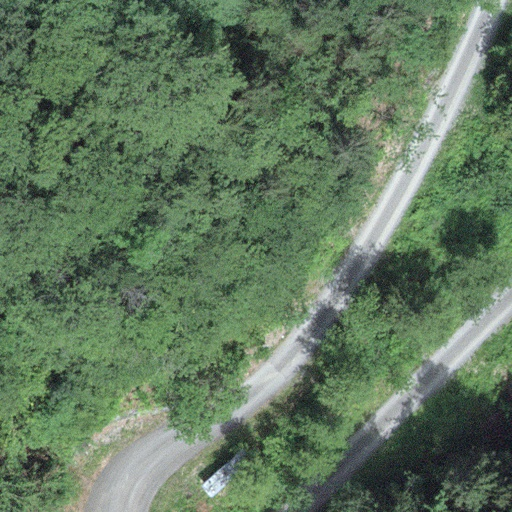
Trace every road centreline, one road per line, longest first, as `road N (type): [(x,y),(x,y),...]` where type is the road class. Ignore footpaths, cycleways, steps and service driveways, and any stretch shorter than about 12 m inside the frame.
road 1 (track): [(500,0),(315,328),(124,469),(110,511)]
road 2 (track): [(323,511),(511,309)]
